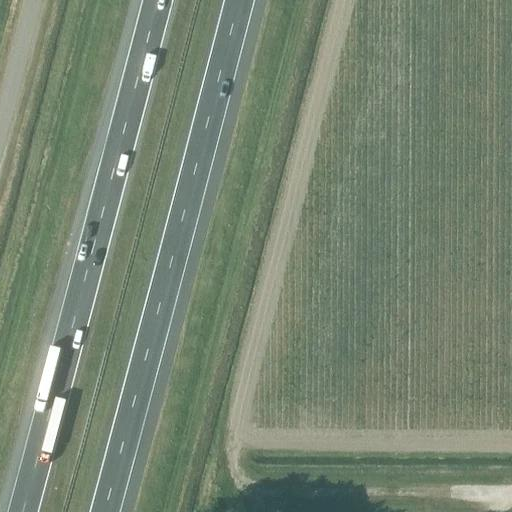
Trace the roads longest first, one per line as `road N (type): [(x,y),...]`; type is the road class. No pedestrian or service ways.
road 1 (motorway): [(102,511),(237,0)]
road 2 (motorway): [(155,0),(20,511)]
road 3 (track): [(234,451),(241,481),(268,492),(449,492)]
road 4 (unclassified): [(0,128),(33,0)]
